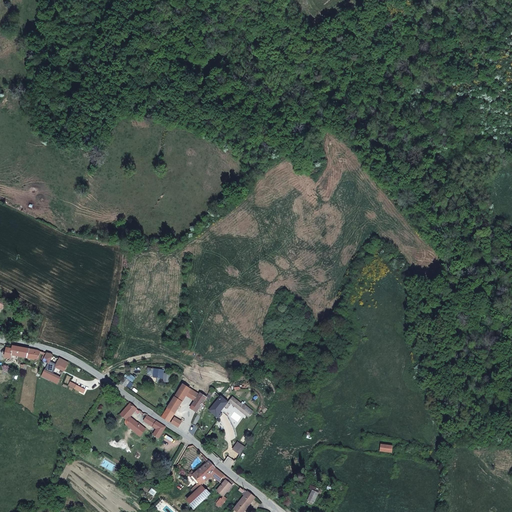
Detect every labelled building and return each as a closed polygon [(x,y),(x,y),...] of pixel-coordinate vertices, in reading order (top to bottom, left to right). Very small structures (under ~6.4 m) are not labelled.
[(16,347),(13,357),(40,364),(43,354),(16,347)] [(169,369),(150,368),(150,374),(167,376),(166,382),(175,383),(176,374),(169,374),(169,369)] [(196,389),(188,384),(165,418),(172,423),(191,396),(198,401),(194,406),(200,411),(210,397),(204,394),(202,397),(194,392),(196,389)] [(236,394),(225,396),(213,410),(222,415),(233,403),(252,418),(256,409),(236,394)] [(133,403),(122,415),(128,420),(126,423),(142,437),(148,429),(134,417),(140,410),(133,403)] [(149,416),(145,421),(158,430),(155,435),(161,439),(168,428),(149,416)] [(393,440),(380,438),(378,447),(391,448),(393,440)] [(248,448),(240,443),(235,450),(244,455),(248,448)] [(240,482),(212,462),(195,476),(204,486),(219,474),(228,481),(220,492),(229,498),(240,482)] [(320,488),(309,483),(304,495),(314,500),(320,488)] [(206,487),(192,500),(200,509),(214,495),(206,487)] [(249,511),(259,498),(249,492),(236,511),(237,511),(249,511)]
